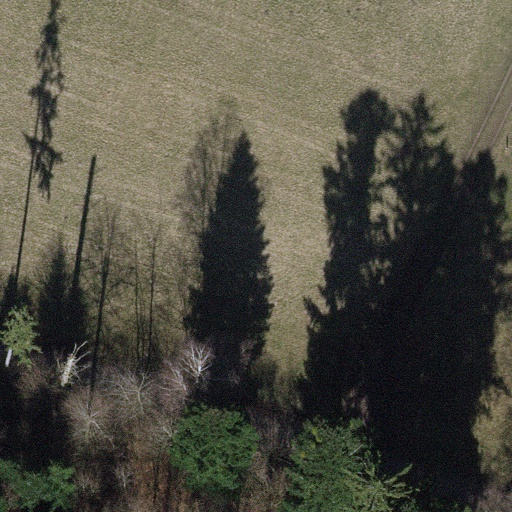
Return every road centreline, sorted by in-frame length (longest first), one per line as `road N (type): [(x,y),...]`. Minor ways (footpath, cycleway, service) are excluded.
road 1 (track): [(0,351),(511,510)]
road 2 (track): [(348,460),(511,116)]
